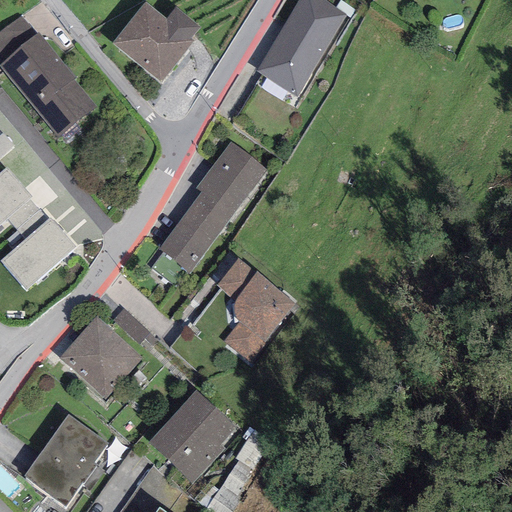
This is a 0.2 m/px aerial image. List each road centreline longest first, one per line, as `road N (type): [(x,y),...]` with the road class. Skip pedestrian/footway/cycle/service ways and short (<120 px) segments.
road 1 (residential): [(179,146),(58,323)]
road 2 (residential): [(52,0),(179,146)]
road 3 (unknown): [(1,97),(128,229)]
road 4 (residential): [(268,0),(179,146)]
